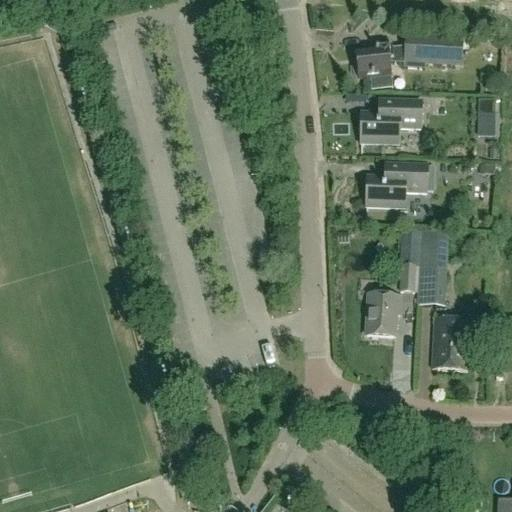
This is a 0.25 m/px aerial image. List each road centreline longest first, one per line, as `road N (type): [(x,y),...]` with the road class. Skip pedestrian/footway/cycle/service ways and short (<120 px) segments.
road 1 (residential): [(286,0),(320,381)]
road 2 (residential): [(320,381),(445,414),(511,415)]
road 3 (residential): [(242,511),(320,381)]
